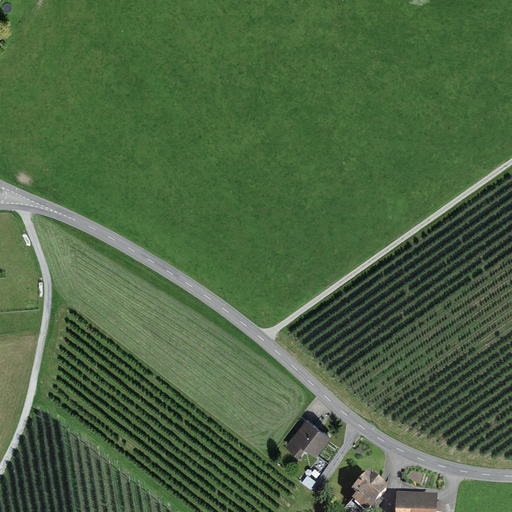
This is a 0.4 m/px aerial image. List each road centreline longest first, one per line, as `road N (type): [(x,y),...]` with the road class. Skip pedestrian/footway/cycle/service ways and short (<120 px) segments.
road 1 (unclassified): [(19,199),(179,277),(398,449),(458,471),(511,475)]
road 2 (track): [(260,338),(511,162)]
road 3 (track): [(0,475),(29,406),(47,321),(47,279),(19,199)]
